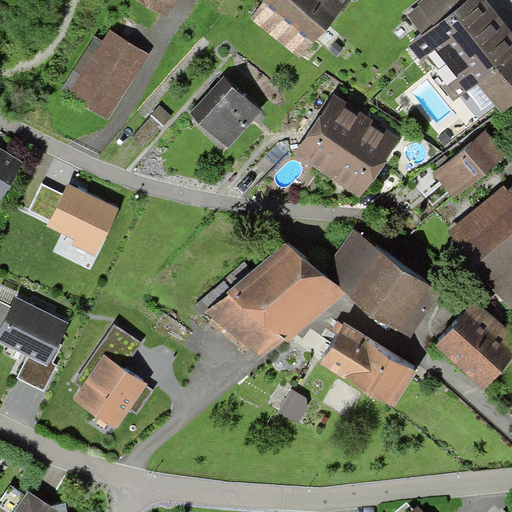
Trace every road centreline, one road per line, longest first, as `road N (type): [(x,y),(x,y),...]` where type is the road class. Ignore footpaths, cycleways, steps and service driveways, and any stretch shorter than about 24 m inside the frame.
road 1 (residential): [(0,117),(111,174),(208,200),(345,219),(420,260)]
road 2 (residential): [(138,486),(320,502),(511,480)]
road 3 (unclassified): [(0,428),(138,486)]
